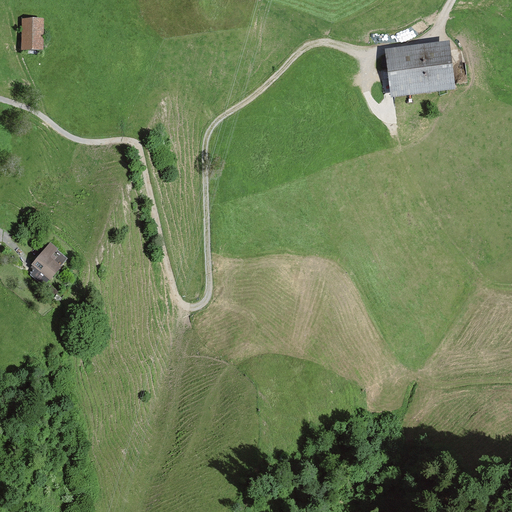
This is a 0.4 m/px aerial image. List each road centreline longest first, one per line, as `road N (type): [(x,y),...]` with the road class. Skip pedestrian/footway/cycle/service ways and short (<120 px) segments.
road 1 (track): [(192,308),(206,303),(211,288),(206,142),(213,124),(312,43),(394,50),(434,32),(451,0)]
road 2 (track): [(0,97),(79,142),(136,142),(175,292),(192,308)]
